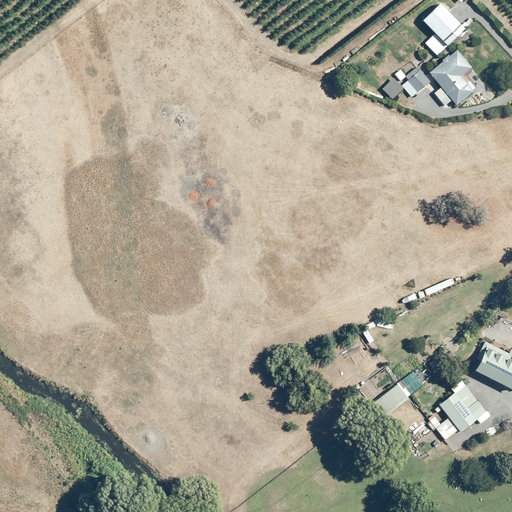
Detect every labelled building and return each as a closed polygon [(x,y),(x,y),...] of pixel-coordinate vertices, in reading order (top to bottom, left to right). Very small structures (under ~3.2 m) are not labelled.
[(435,56),(445,46),(462,29),(437,4),(420,21),(432,34),(423,43),(435,56)] [(469,67),(455,50),(428,73),(435,82),(428,88),(443,106),(450,100),(454,105),(474,89),(467,80),(462,74),(469,67)] [(419,53),(411,59),(417,67),(425,61),(419,53)] [(428,82),(416,67),(405,76),(408,80),(401,86),(410,97),(428,82)] [(405,76),(399,69),(393,74),(399,81),(405,76)] [(508,352),(483,340),(470,368),(510,388),(511,384),(511,347),(508,352)] [(484,411),(460,379),(450,386),(454,391),(437,403),(447,416),(439,422),(433,415),(428,419),(443,440),(457,429),(458,431),(484,411)] [(407,397),(395,383),(373,403),(385,416),(407,397)]
